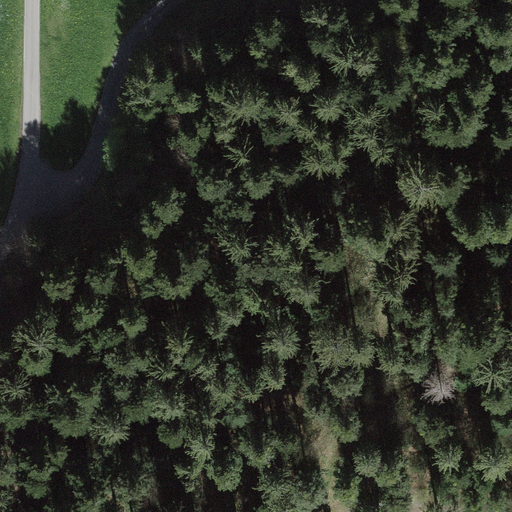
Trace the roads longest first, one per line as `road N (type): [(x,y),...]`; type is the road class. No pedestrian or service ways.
road 1 (track): [(511,111),(408,269),(341,419),(348,511)]
road 2 (track): [(26,182),(66,186),(81,177),(137,35)]
road 3 (track): [(31,0),(26,182)]
